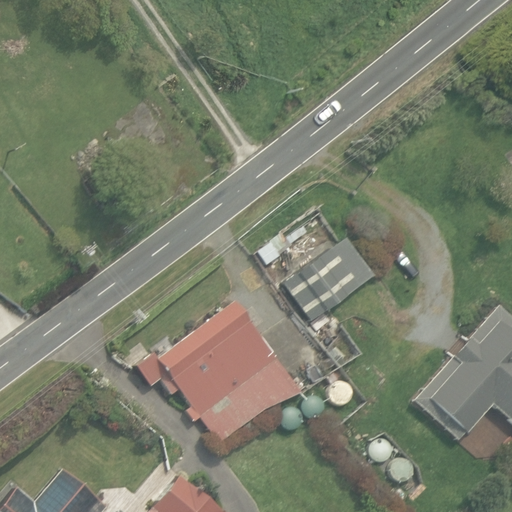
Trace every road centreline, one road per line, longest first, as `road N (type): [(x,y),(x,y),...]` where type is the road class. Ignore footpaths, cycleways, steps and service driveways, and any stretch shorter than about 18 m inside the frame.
road 1 (tertiary): [(499,0),(80,332),(0,377)]
road 2 (track): [(268,187),(138,0)]
